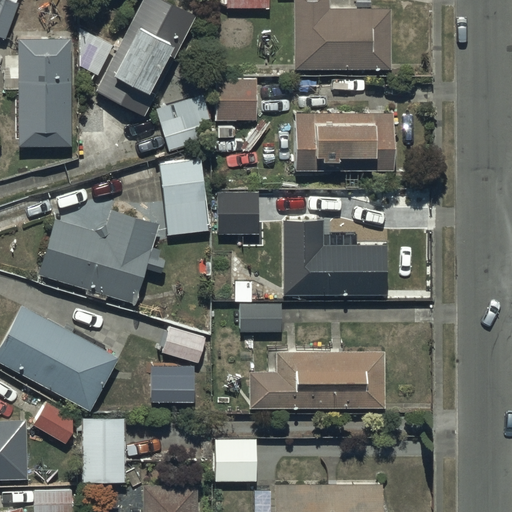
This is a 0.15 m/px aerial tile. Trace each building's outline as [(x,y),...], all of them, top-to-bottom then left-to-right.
[(16,0),(0,0),(0,29),(4,31),(16,0)] [(83,72),(142,107),(195,6),(184,0),(137,0),(116,42),(87,27),(83,34),(78,32),(78,59),(87,66),(83,72)] [(327,0),(292,0),(293,60),(388,60),(388,1),(327,1),(327,0)] [(69,32),(16,32),(16,139),(69,139),(69,83),(74,83),(74,40),(69,40),(69,32)] [(253,72),(214,73),(214,114),(254,114),(253,72)] [(201,89),(158,103),(162,117),(159,118),(168,145),(214,130),(201,89)] [(106,103),(82,103),(82,128),(106,128),(106,103)] [(392,105),(293,105),(293,161),(392,162),(392,105)] [(158,157),(166,227),(207,223),(199,152),(158,157)] [(216,185),(216,227),(257,227),(257,186),(216,185)] [(53,210),(37,265),(133,295),(157,215),(110,200),(103,225),(53,210)] [(322,212),(281,212),(281,286),(385,285),(384,237),(322,237),(322,212)] [(117,349),(20,296),(0,333),(0,355),(88,403),(117,349)] [(239,298),(238,325),(279,325),(280,299),(239,298)] [(204,331),(168,320),(160,346),(196,357),(204,331)] [(276,364),(249,364),(249,399),(383,399),(383,344),(276,344),(276,364)] [(46,396),(33,418),(64,437),(78,415),(46,396)] [(80,410),(80,474),(123,474),(123,410),(80,410)] [(24,413),(0,413),(0,470),(25,471),(24,413)] [(254,433),(214,433),(214,474),(254,474),(254,433)] [(379,511),(379,476),(274,476),(274,486),(254,486),(254,511),(379,511)] [(141,510),(140,511),(195,511),(195,477),(141,478),(141,510)] [(71,485),(32,485),(32,510),(71,510),(71,485)] [(25,511),(21,498),(0,504),(0,511),(25,511)]
